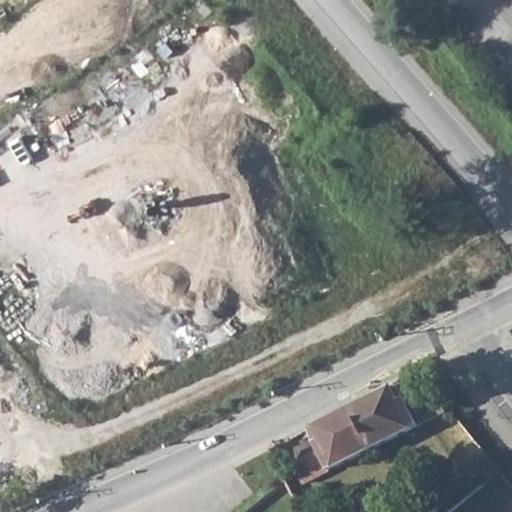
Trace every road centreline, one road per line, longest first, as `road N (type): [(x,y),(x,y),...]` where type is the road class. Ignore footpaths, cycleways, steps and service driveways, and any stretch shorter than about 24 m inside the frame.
road 1 (residential): [(469,324),(69,511)]
road 2 (residential): [(333,0),(511,205)]
